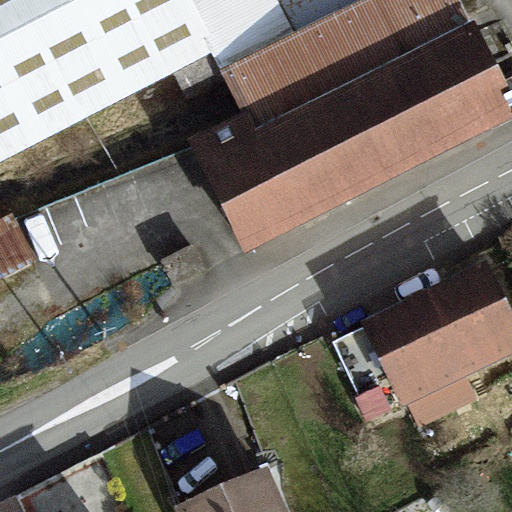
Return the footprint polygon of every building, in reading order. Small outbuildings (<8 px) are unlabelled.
[(511,113),(511,110),(457,0),(368,0),(355,7),(351,0),(0,0),(0,152),(171,67),(184,94),(222,75),(224,80),(233,98),(243,119),(193,144),(245,247),(511,113)] [(9,218),(0,222),(0,274),(31,259),(9,218)] [(173,284),(203,269),(191,245),(161,260),(173,284)] [(402,400),(511,346),(511,327),(483,268),(365,325),(390,376),(402,400)] [(331,342),(356,393),(390,376),(365,325),(331,342)] [(280,511),(263,472),(180,508),(182,511),(280,511)]
